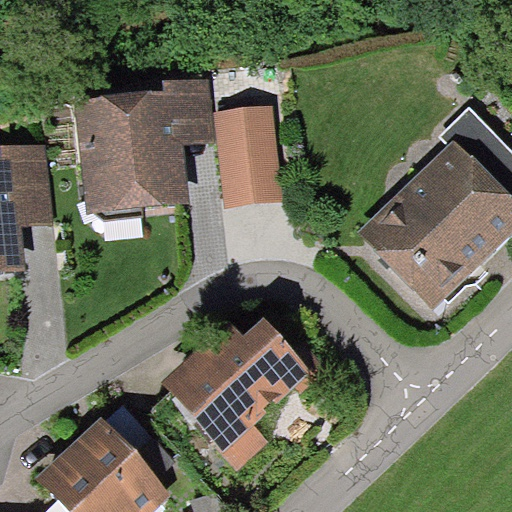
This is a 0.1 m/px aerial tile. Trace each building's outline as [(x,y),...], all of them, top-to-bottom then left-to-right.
[(80,209),(175,207),(174,138),(207,138),(206,80),(77,83),(80,209)] [(214,106),(224,204),(277,198),(267,101),(214,106)] [(456,155),(364,247),(429,312),(511,229),(511,199),(504,191),(511,183),(511,143),(471,103),(437,137),(456,155)] [(0,278),(15,278),(13,209),(46,209),(45,151),(0,151),(0,278)] [(239,316),(167,384),(238,458),(309,390),(239,316)] [(105,427),(33,495),(49,511),(164,511),(176,502),(105,427)]
